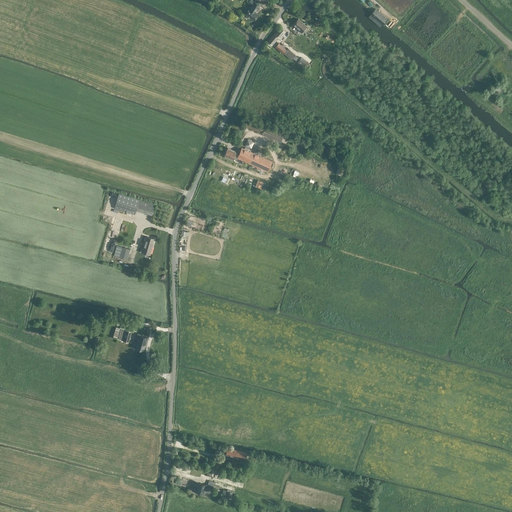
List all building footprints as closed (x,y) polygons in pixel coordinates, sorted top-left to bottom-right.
[(260,5),(258,4),(254,2),(251,0),(249,0),(248,3),(252,6),(250,9),(249,9),(245,15),(254,21),(258,14),(255,13),(260,5)] [(375,9),(371,14),(376,18),(380,13),(375,9)] [(307,27),(298,19),(293,25),(301,33),(307,27)] [(285,31),(279,26),(267,40),(271,44),(278,37),(279,38),(285,31)] [(283,53),(286,49),(278,43),(274,47),(282,54),(283,53)] [(291,60),(292,58),(295,55),(287,48),(286,49),(283,53),(291,60)] [(309,63),(301,57),(297,62),(304,68),(309,63)] [(498,93),(501,90),(496,85),(493,88),(498,93)] [(242,126),(261,134),(264,127),(245,119),(242,126)] [(266,126),(262,135),(281,143),(284,134),(266,126)] [(247,140),(243,148),(250,151),(253,143),(247,140)] [(237,158),(267,171),(271,162),(242,149),(239,155),(235,153),(236,152),(228,148),(224,156),(232,160),(233,158),(236,160),(237,158)] [(117,192),(109,189),(107,195),(116,198),(117,192)] [(136,211),(139,200),(119,194),(114,209),(135,215),(136,211)] [(140,201),(138,210),(153,213),(155,204),(140,201)] [(152,245),(151,245),(153,238),(146,236),(141,252),(150,254),(152,245)] [(114,255),(126,259),(129,249),(117,246),(114,255)] [(114,321),(118,322),(121,319),(120,315),(116,314),(112,317),(114,321)] [(118,339),(128,342),(131,331),(121,328),(118,339)] [(135,348),(144,351),(148,338),(139,335),(135,348)] [(246,452),(227,448),(225,454),(232,456),(232,457),(233,458),(234,458),(236,459),(237,459),(237,458),(238,457),(245,459),(246,452)] [(244,478),(224,473),(223,477),(243,482),(244,478)] [(203,493),(204,488),(211,490),(212,487),(205,485),(198,483),(196,491),(203,493)]
